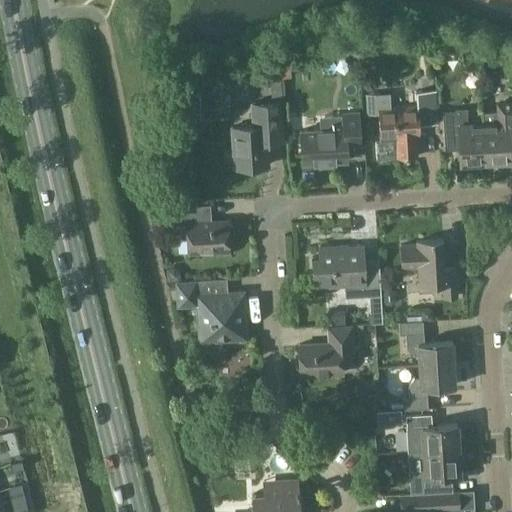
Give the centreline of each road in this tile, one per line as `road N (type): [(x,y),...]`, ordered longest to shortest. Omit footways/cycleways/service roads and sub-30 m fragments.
road 1 (residential): [(342,511),(340,483),(277,433),(266,209),(511,199)]
road 2 (primary): [(132,511),(12,0)]
road 3 (residential): [(500,508),(488,322),(490,304),(511,277)]
